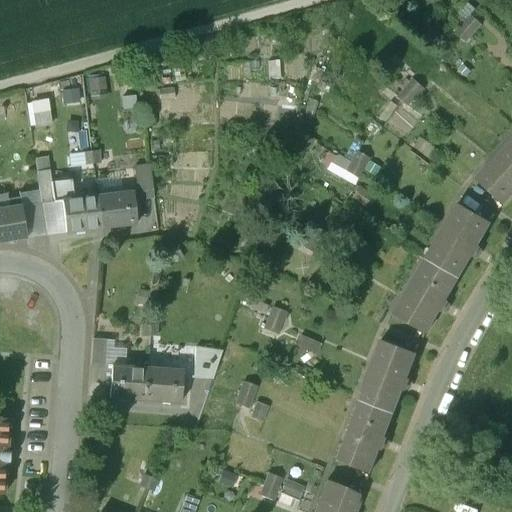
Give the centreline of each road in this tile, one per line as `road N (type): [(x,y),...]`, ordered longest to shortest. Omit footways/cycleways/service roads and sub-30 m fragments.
road 1 (residential): [(56,511),(70,335),(64,304),(49,279),(0,261)]
road 2 (residential): [(388,511),(458,336),(511,252)]
